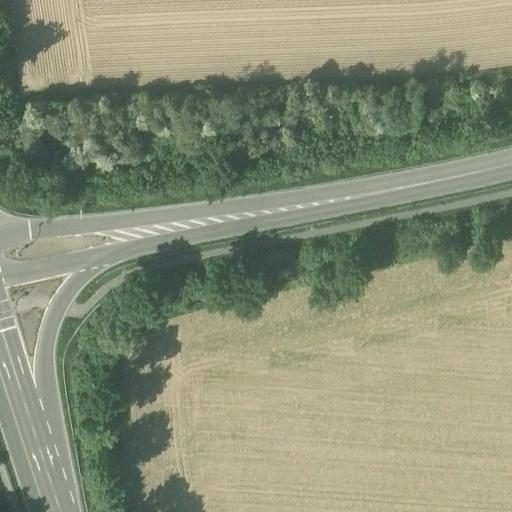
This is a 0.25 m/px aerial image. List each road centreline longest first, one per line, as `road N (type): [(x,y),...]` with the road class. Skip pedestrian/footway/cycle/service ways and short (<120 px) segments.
road 1 (secondary): [(414,184),(0,234)]
road 2 (secondary): [(118,249),(414,184)]
road 3 (secondary): [(54,503),(50,326),(74,282),(118,249)]
road 4 (secondary): [(54,503),(0,293)]
road 5 (secondary): [(0,381),(54,503)]
road 6 (secondary): [(0,271),(118,249)]
